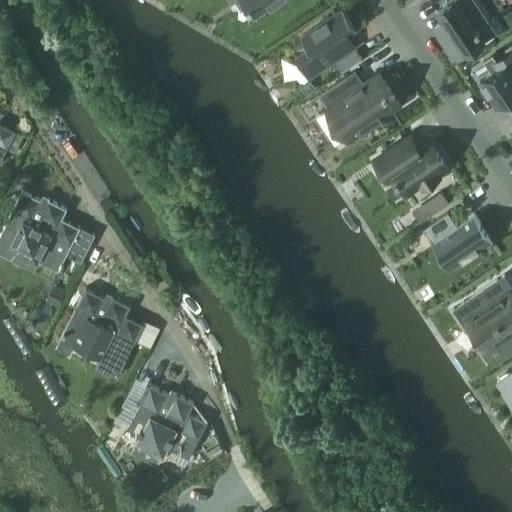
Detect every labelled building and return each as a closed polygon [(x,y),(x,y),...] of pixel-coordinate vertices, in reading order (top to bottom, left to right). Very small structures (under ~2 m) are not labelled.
[(254,16),(277,0),(231,0),(232,1),(234,0),(241,11),(248,7),(254,16)] [(438,10),(436,11),(437,13),(443,21),(447,27),(438,34),(446,47),(456,40),(464,53),(484,39),(478,30),(480,29),(479,27),(488,21),(473,0),(453,0),(448,3),(444,6),(438,10)] [(344,38),(332,20),(329,17),(286,41),(300,56),(287,65),(301,83),(334,62),(325,49),(344,38)] [(362,56),(357,48),(336,61),(341,70),(362,56)] [(487,64),(494,59),(489,51),(481,56),(487,64)] [(511,57),(478,80),(496,107),(502,103),(509,114),(511,112),(511,57)] [(347,74),(316,94),(347,141),(403,103),(381,70),(356,87),(347,74)] [(316,87),(311,80),(298,89),(303,95),(316,87)] [(0,161),(16,130),(0,121),(0,117),(3,111),(0,109),(0,161)] [(410,131),(371,158),(388,183),(395,179),(407,197),(420,188),(422,191),(444,176),(442,173),(452,167),(430,134),(418,142),(410,131)] [(0,252),(12,258),(17,249),(58,270),(61,265),(62,266),(64,262),(63,261),(80,226),(62,217),(67,207),(49,198),(48,202),(23,189),(0,234),(0,252)] [(427,200),(435,211),(450,201),(442,190),(427,200)] [(448,211),(423,228),(450,269),(493,240),(475,212),(456,224),(448,211)] [(511,286),(504,274),(454,307),(483,351),(511,332),(511,286)] [(126,359),(144,323),(126,314),(131,304),(113,295),(111,299),(86,286),(56,346),(70,352),(74,344),(101,358),(106,348),(126,359)] [(511,369),(496,380),(511,403),(511,369)] [(175,396),(150,383),(133,417),(145,424),(143,428),(141,427),(139,432),(141,433),(137,439),(163,453),(171,439),(192,450),(208,420),(190,411),(195,401),(177,392),(175,396)]
